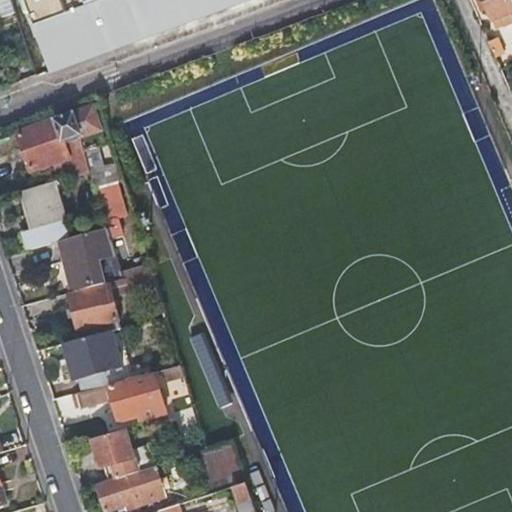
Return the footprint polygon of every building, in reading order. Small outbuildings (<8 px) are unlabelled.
[(0,0),(0,18),(21,11),(16,0),(0,0)] [(22,0),(50,72),(243,0),(22,0)] [(511,11),(511,0),(484,0),(493,20),(511,11)] [(511,25),(502,27),(504,37),(491,39),(494,54),(511,50),(511,25)] [(142,146),(129,106),(114,110),(111,99),(99,103),(116,155),(142,146)] [(93,105),(52,120),(56,133),(77,127),(84,150),(89,164),(95,185),(111,181),(101,144),(94,146),(90,133),(100,130),(93,105)] [(56,133),(52,120),(32,127),(43,163),(84,150),(77,127),(56,133)] [(58,175),(22,188),(29,211),(35,227),(25,229),(24,230),(30,248),(57,239),(72,234),(65,216),(70,214),(58,175)] [(117,179),(111,181),(95,185),(104,211),(107,222),(123,270),(128,269),(121,248),(125,247),(117,219),(128,215),(117,179)] [(144,201),(132,205),(138,225),(150,222),(144,201)] [(20,213),(25,229),(35,227),(29,211),(20,213)] [(90,216),(94,227),(103,223),(107,222),(104,211),(90,216)] [(57,239),(71,288),(107,276),(119,272),(103,223),(94,227),(72,234),(57,239)] [(107,276),(71,288),(82,324),(85,324),(88,332),(114,323),(122,320),(107,276)] [(89,387),(103,382),(110,379),(131,372),(126,359),(114,323),(88,332),(64,340),(76,377),(84,374),(89,387)] [(168,370),(183,365),(180,355),(165,360),(168,370)] [(144,418),(151,415),(164,411),(149,366),(131,372),(110,379),(122,416),(143,409),(144,418)] [(89,387),(74,392),(79,408),(108,397),(103,382),(89,387)] [(154,427),(175,421),(171,409),(164,411),(151,415),(154,427)] [(126,423),(90,435),(102,469),(105,468),(111,481),(142,471),(126,423)] [(206,450),(215,487),(246,480),(236,442),(206,450)] [(111,481),(101,485),(108,509),(122,505),(123,510),(151,500),(142,471),(111,481)] [(0,506),(8,504),(0,477),(0,506)] [(257,511),(248,484),(232,489),(239,511),(257,511)]
